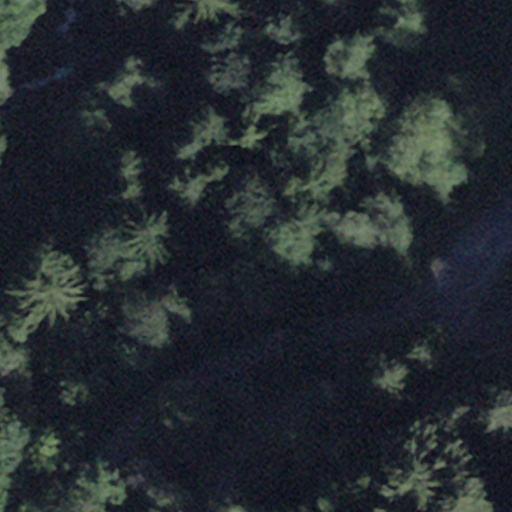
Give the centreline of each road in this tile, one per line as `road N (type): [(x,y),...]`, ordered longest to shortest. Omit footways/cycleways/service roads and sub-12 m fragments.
road 1 (unclassified): [(458,272),(367,315),(265,340),(206,369),(147,410),(39,511)]
road 2 (unclassified): [(220,511),(252,440),(279,417),(459,327),(465,293),(458,272)]
